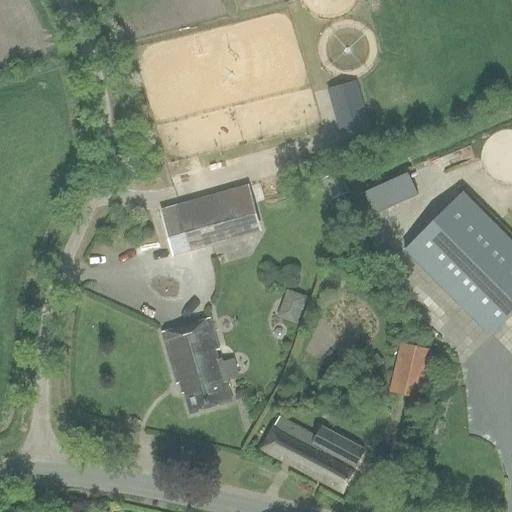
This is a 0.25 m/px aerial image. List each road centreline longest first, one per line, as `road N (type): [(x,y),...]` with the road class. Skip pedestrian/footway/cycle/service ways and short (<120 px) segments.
road 1 (unclassified): [(39,470),(48,301),(104,149),(101,90),(62,0)]
road 2 (tertiary): [(39,470),(256,511)]
